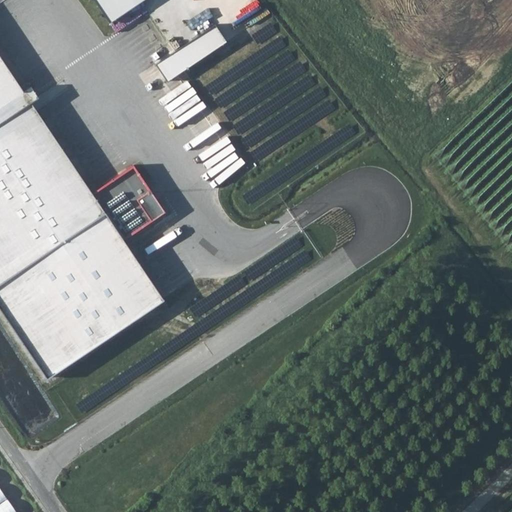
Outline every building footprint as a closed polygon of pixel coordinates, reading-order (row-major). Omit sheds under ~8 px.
[(89,0),(103,20),(133,0),(89,0)] [(221,39),(209,22),(151,63),(163,80),(221,39)] [(0,65),(0,114),(23,100),(0,65)] [(0,278),(98,211),(24,101),(0,117),(0,278)] [(193,147),(227,125),(215,107),(181,128),(193,147)] [(98,211),(0,278),(0,311),(44,374),(157,295),(98,211)] [(97,405),(109,400),(105,390),(92,396),(97,405)] [(0,511),(13,511),(0,492),(0,511)]
